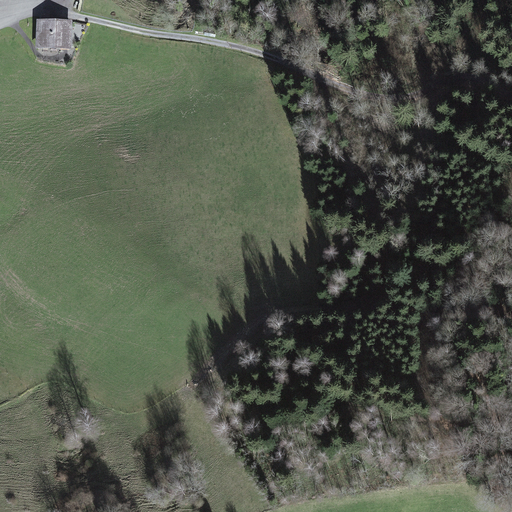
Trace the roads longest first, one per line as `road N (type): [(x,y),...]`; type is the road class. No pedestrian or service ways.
road 1 (track): [(511,281),(477,256),(441,263),(362,309),(273,324),(248,359),(228,424),(315,393),(469,424)]
road 2 (track): [(511,98),(482,80),(442,82),(401,101),(364,96),(233,42),(41,12),(0,24)]
road 3 (track): [(328,82),(338,100),(379,126),(445,137),(511,166)]
